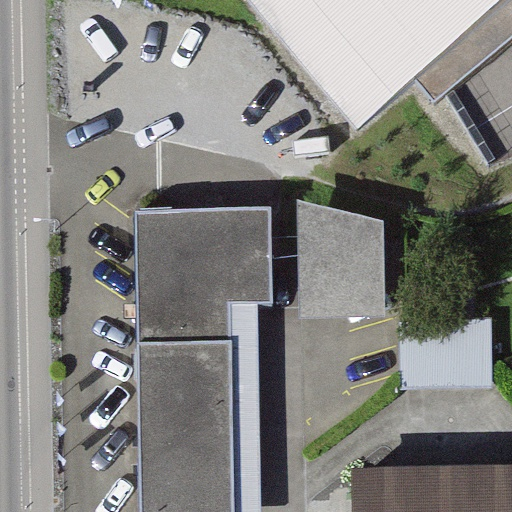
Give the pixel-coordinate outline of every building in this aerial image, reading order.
[(247,0),(351,123),(507,0),(247,0)] [(273,217),(134,220),(139,511),(263,511),(259,306),(274,305),(273,217)] [(305,222),(304,328),(391,328),(392,222),(305,222)] [(407,393),(499,389),(496,320),(404,325),(407,393)] [(511,511),(511,466),(353,469),(353,511),(511,511)]
